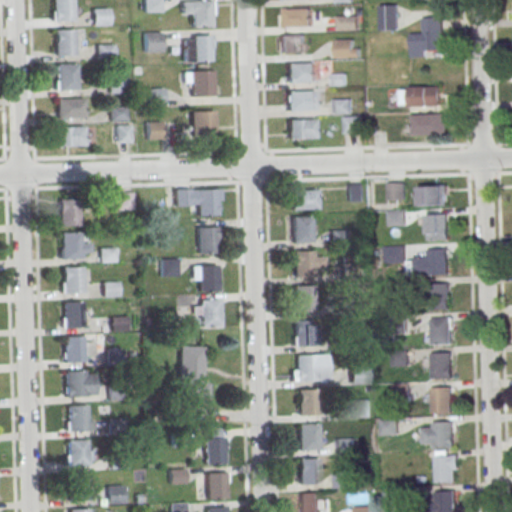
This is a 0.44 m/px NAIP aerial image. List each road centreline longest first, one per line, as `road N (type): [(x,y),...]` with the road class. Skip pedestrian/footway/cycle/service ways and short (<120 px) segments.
road 1 (residential): [(511,156),(0,174)]
road 2 (residential): [(28,511),(12,0)]
road 3 (residential): [(260,511),(244,0)]
road 4 (residential): [(491,511),(476,0)]
